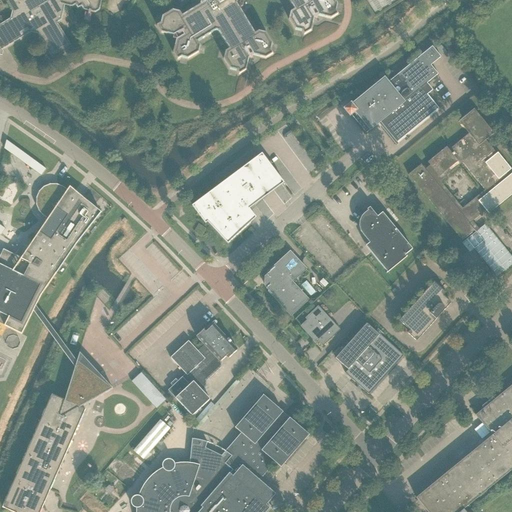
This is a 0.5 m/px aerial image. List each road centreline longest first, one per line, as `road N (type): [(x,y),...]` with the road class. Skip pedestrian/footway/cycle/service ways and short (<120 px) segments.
road 1 (unclassified): [(215,282),(87,161),(0,102)]
road 2 (unclassified): [(376,455),(215,282)]
road 3 (unclassified): [(376,455),(511,307)]
road 4 (residential): [(215,282),(351,157)]
